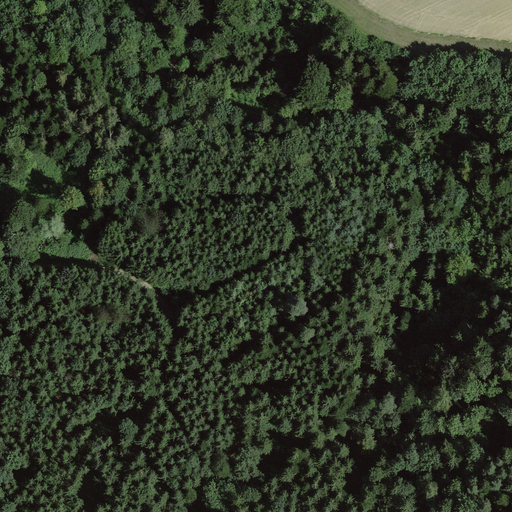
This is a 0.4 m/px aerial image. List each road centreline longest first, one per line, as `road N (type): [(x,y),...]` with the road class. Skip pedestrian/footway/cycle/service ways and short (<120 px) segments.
road 1 (track): [(141,0),(170,64),(197,92),(246,114),(301,122),(388,105),(469,117),(511,133)]
road 2 (track): [(0,263),(132,279),(155,300),(168,336),(162,381),(113,511)]
road 3 (track): [(340,511),(224,347),(143,289)]
road 4 (track): [(511,72),(368,37),(326,0)]
